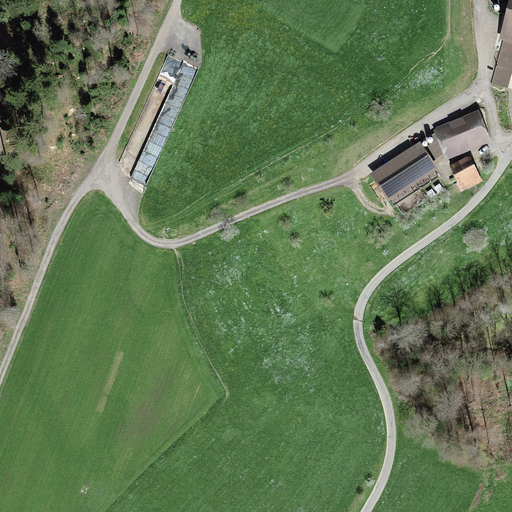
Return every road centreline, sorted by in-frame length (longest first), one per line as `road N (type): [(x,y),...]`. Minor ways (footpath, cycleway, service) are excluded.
road 1 (track): [(103,157),(135,229),(163,243),(202,236),(344,178),(467,97),(487,100),(502,165)]
road 2 (unclassified): [(365,511),(388,464),(391,436),(358,331),(363,299),(388,268),(472,204),(511,152)]
road 3 (track): [(0,383),(53,245),(117,133),(176,0)]
